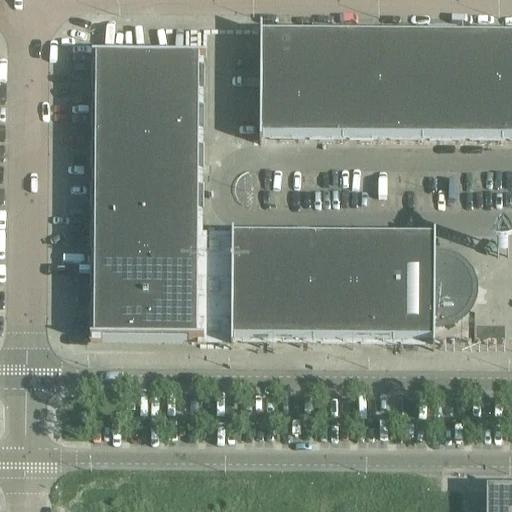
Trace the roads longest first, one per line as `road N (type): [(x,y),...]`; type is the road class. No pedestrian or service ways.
road 1 (unclassified): [(27,459),(511,461)]
road 2 (unclassified): [(511,5),(63,1),(35,19)]
road 3 (unclassified): [(511,386),(30,385)]
road 4 (unclassified): [(30,385),(35,19)]
